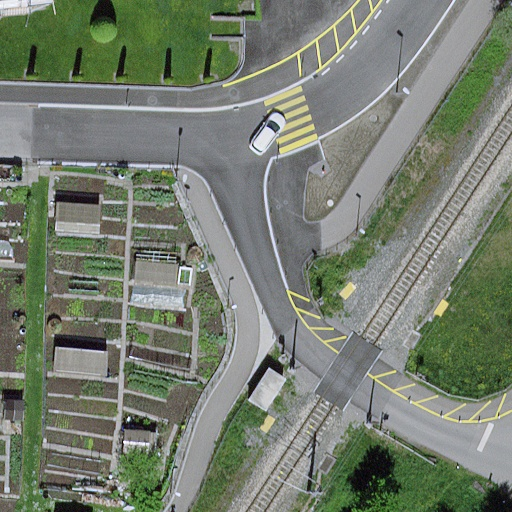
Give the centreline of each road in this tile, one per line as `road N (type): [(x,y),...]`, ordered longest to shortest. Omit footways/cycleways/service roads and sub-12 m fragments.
road 1 (residential): [(266,276),(291,328),(341,379),(438,436),(511,461)]
road 2 (residential): [(203,137),(289,124),(358,67),(420,0)]
road 3 (residential): [(0,133),(203,137)]
road 4 (residential): [(266,276),(203,137)]
